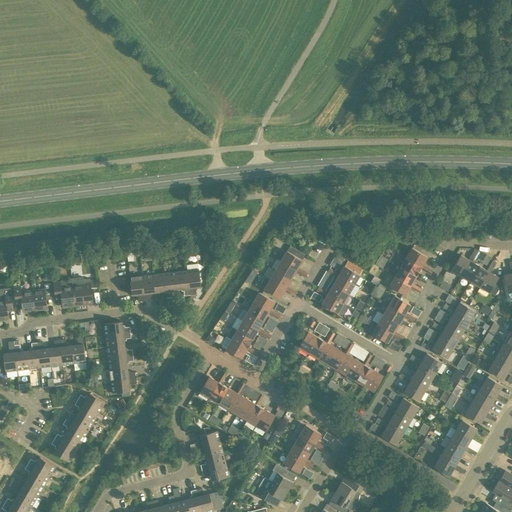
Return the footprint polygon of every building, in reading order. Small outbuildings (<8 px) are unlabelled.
[(305,255),(290,246),(281,260),(296,270),(297,267),(305,255)] [(427,257),(411,247),(406,257),(421,266),(422,264),(427,257)] [(460,254),(451,270),(461,276),(470,260),(468,259),(460,254)] [(470,260),(461,276),(470,281),(479,266),(472,261),(475,256),(471,254),(468,259),(470,260)] [(375,264),(382,266),(385,257),(377,255),(375,264)] [(425,271),(427,267),(422,264),(421,266),(406,257),(400,267),(416,275),(420,268),(425,271)] [(300,274),(302,270),(297,267),(296,270),(281,260),(275,270),(291,279),(295,271),(300,274)] [(362,269),(348,261),(344,266),(339,274),(338,275),(354,284),(359,275),(359,274),(362,269)] [(488,271),(490,272),(493,267),(489,265),(486,270),(479,266),(470,281),(479,287),(488,271)] [(410,285),(409,287),(414,290),(416,286),(411,283),(416,275),(400,267),(395,276),(410,285)] [(198,269),(186,270),(190,295),(195,294),(194,287),(201,287),(198,269)] [(190,295),(186,270),(175,272),(177,289),(183,289),(184,296),(190,295)] [(285,288),(284,290),(289,293),(291,289),(286,286),(291,279),(275,270),(270,279),(285,288)] [(338,275),(339,274),(334,271),(332,274),(337,277),(333,285),(348,294),(354,284),(338,275)] [(489,292),(498,277),(490,272),(488,271),(479,287),(489,292)] [(177,289),(175,272),(164,273),(167,298),(173,297),(172,290),(177,289)] [(503,275),(507,293),(511,291),(511,272),(511,273),(503,275)] [(167,298),(164,273),(153,274),(155,292),(160,291),(161,298),(167,298)] [(155,292),(153,274),(141,276),(144,300),(150,300),(149,293),(155,292)] [(139,301),(144,300),(141,276),(129,277),(132,295),(138,294),(139,301)] [(404,295),(409,287),(410,285),(395,276),(389,286),(404,295)] [(84,285),(72,286),(74,304),(92,302),(89,278),(83,279),(84,285)] [(264,289),(279,298),(284,290),(285,288),(270,279),(264,289)] [(446,290),(449,284),(440,280),(438,286),(446,290)] [(74,304),(72,286),(67,287),(66,281),(53,283),(55,295),(61,295),(62,306),(74,304)] [(44,290),(32,291),(35,309),(47,308),(45,296),(51,296),(50,283),(44,284),(44,290)] [(327,294),(343,303),(348,294),(333,285),(328,292),(323,289),(321,293),(326,296),(327,294)] [(22,310),(35,309),(32,291),(20,293),(20,287),(14,287),(15,300),(21,299),(22,310)] [(12,306),(10,289),(0,290),(0,319),(8,318),(6,307),(12,306)] [(375,290),(373,294),(379,298),(382,294),(375,290)] [(312,291),(308,297),(317,301),(320,295),(312,291)] [(274,301),(259,292),(253,302),(268,311),(270,309),(274,301)] [(347,308),(346,305),(343,303),(327,294),(326,296),(322,304),(337,313),(337,312),(341,314),(343,314),(347,308)] [(410,304),(394,295),(388,305),(404,314),(405,312),(410,304)] [(268,311),(253,302),(249,299),(246,304),(251,306),(248,311),(263,320),(267,313),(272,316),(275,312),(270,309),(268,311)] [(360,311),(365,303),(359,300),(355,308),(360,311)] [(475,311),(459,302),(455,309),(454,311),(469,321),(475,311)] [(404,314),(388,305),(383,314),(398,323),(403,316),(408,319),(410,315),(405,312),(404,314)] [(417,315),(420,309),(411,305),(408,311),(417,315)] [(455,309),(450,306),(448,310),(450,312),(448,315),(451,316),(448,321),(464,330),(469,321),(454,311),(455,309)] [(482,312),(488,315),(491,309),(485,306),(482,312)] [(258,329),(256,331),(262,334),(264,331),(259,328),(263,320),(248,311),(242,320),(258,329)] [(372,333),(387,342),(392,334),(393,333),(377,323),(368,318),(361,314),(358,319),(365,323),(366,323),(375,328),(372,333)] [(398,323),(383,314),(377,323),(393,333),(392,334),(397,337),(399,334),(394,331),(398,323)] [(252,339),(256,331),(258,329),(242,320),(237,317),(231,327),(236,330),(252,339)] [(104,323),(105,335),(130,332),(129,326),(122,327),(121,321),(104,323)] [(312,330),(323,336),(327,327),(316,321),(312,330)] [(443,330),(458,339),(464,330),(448,321),(444,328),(439,325),(437,329),(442,332),(443,330)] [(236,330),(231,327),(226,336),(231,339),(247,348),(248,346),(252,339),(236,330)] [(437,339),(452,348),(458,339),(443,330),(442,332),(437,339)] [(298,346),(308,352),(317,337),(308,331),(298,346)] [(130,332),(105,335),(106,346),(124,344),(124,339),(131,338),(130,332)] [(331,342),(343,348),(348,339),(336,333),(331,342)] [(209,336),(206,341),(211,344),(214,339),(209,336)] [(251,353),(253,349),(248,346),(247,348),(231,339),(226,336),(222,343),(222,346),(226,348),(225,349),(241,358),(245,350),(251,353)] [(327,342),(328,343),(331,338),(328,336),(325,341),(317,337),(308,352),(318,358),(327,342)] [(77,344),(71,345),(74,363),(85,362),(82,337),(76,337),(77,344)] [(59,340),(62,364),(74,363),(71,345),(66,346),(65,339),(59,340)] [(447,358),(452,348),(437,339),(431,349),(447,358)] [(13,340),(8,341),(9,353),(3,353),(5,371),(17,370),(14,345),(13,340)] [(49,348),(51,366),(62,364),(59,340),(53,340),(54,347),(49,348)] [(511,345),(504,341),(499,351),(511,358),(511,345)] [(26,351),(28,368),(40,367),(37,342),(31,343),(32,350),(26,351)] [(37,342),(40,367),(51,366),(49,348),(43,349),(42,342),(37,342)] [(327,342),(318,358),(327,363),(336,348),(328,343),(327,342)] [(14,345),(17,370),(28,368),(26,351),(21,351),(20,344),(14,345)] [(124,344),(106,346),(108,358),(133,355),(132,349),(125,350),(124,344)] [(350,349),(346,347),(343,352),(345,353),(336,369),(345,374),(354,359),(347,354),(350,349)] [(345,353),(343,352),(336,348),(327,363),(336,369),(345,353)] [(509,369),(508,371),(511,373),(511,368),(510,367),(511,363),(511,358),(499,351),(493,360),(509,369)] [(442,362),(426,353),(421,361),(420,363),(436,372),(442,362)] [(133,355),(108,358),(109,369),(127,367),(126,361),(137,360),(137,354),(133,355)] [(372,355),(369,361),(380,367),(383,360),(372,355)] [(364,364),(365,365),(368,360),(365,358),(362,363),(354,359),(345,374),(355,380),(364,364)] [(415,372),(430,381),(436,372),(420,363),(421,361),(416,358),(414,361),(419,364),(415,372)] [(488,370),(503,379),(508,371),(509,369),(493,360),(488,370)] [(468,362),(462,374),(467,377),(474,366),(468,362)] [(364,364),(355,380),(364,385),(373,370),(365,365),(364,364)] [(127,367),(109,369),(110,380),(135,377),(135,372),(128,372),(127,367)] [(383,376),(373,370),(364,385),(374,391),(383,376)] [(405,376),(403,380),(408,383),(409,381),(425,390),(430,381),(415,372),(411,379),(405,376)] [(202,380),(198,386),(201,388),(199,392),(209,397),(218,382),(216,381),(208,376),(205,381),(202,380)] [(223,378),(219,376),(216,381),(218,382),(209,397),(218,403),(228,387),(220,383),(223,378)] [(502,385),(487,376),(481,386),(496,395),(498,393),(502,385)] [(136,383),(135,377),(110,380),(112,392),(130,390),(129,384),(136,383)] [(404,391),(419,400),(425,390),(409,381),(408,383),(404,391)] [(456,386),(452,393),(456,396),(460,389),(456,386)] [(496,395),(481,386),(475,395),(491,404),(495,397),(500,400),(503,396),(498,393),(496,395)] [(235,392),(228,387),(218,403),(228,408),(237,393),(239,394),(242,389),(238,387),(235,392)] [(80,394),(77,399),(99,412),(105,402),(89,393),(86,398),(80,394)] [(246,399),(239,394),(237,393),(228,408),(237,414),(246,399)] [(491,404),(475,395),(470,405),(485,414),(484,415),(489,418),(492,415),(487,412),(491,404)] [(418,406),(403,397),(398,405),(397,407),(412,416),(418,406)] [(260,400),(257,398),(254,403),(255,404),(246,419),(256,425),(265,409),(257,405),(260,400)] [(77,413),(93,422),(99,412),(77,399),(74,404),(80,408),(77,413)] [(122,399),(116,403),(119,408),(125,404),(122,399)] [(255,404),(254,403),(246,399),(237,414),(246,419),(255,404)] [(392,416),(407,425),(412,416),(397,407),(398,405),(393,402),(391,406),(396,409),(392,416)] [(280,418),(286,408),(277,403),(274,408),(277,410),(275,415),(280,418)] [(480,423),(484,415),(485,414),(470,405),(464,414),(480,423)] [(274,415),(265,409),(256,425),(265,431),(274,415)] [(65,419),(87,432),(93,422),(77,413),(74,418),(68,414),(65,419)] [(386,426),(401,435),(407,425),(392,416),(387,424),(382,421),(380,424),(385,427),(386,426)] [(66,432),(81,442),(87,432),(65,419),(62,424),(69,427),(66,432)] [(461,419),(455,429),(471,438),(477,428),(461,419)] [(321,433),(305,424),(300,434),(315,443),(316,441),(321,433)] [(380,435),(396,444),(401,435),(386,426),(385,427),(380,435)] [(194,443),(196,448),(220,442),(217,430),(210,432),(209,427),(198,429),(201,441),(194,443)] [(455,429),(450,438),(465,447),(466,446),(471,438),(455,429)] [(329,443),(333,435),(325,431),(321,439),(329,443)] [(54,438),(75,451),(81,442),(66,432),(63,437),(57,434),(54,438)] [(319,448),(321,444),(316,441),(315,443),(300,434),(294,444),(309,453),(314,445),(319,448)] [(69,462),(75,451),(54,438),(51,443),(57,447),(54,452),(69,462)] [(465,448),(450,438),(444,448),(460,457),(464,449),(469,452),(472,449),(466,446),(465,448)] [(426,449),(429,444),(423,441),(420,446),(425,449),(426,449)] [(205,458),(223,453),(220,442),(196,448),(197,454),(204,452),(205,458)] [(304,462),(303,464),(308,467),(310,463),(305,460),(309,453),(294,444),(289,453),(304,462)] [(454,466),(453,468),(458,471),(460,467),(455,464),(460,457),(444,448),(439,457),(454,466)] [(201,470),(226,464),(223,453),(205,458),(207,463),(200,465),(201,470)] [(283,463),(298,472),(303,464),(304,462),(289,453),(283,463)] [(30,459),(27,464),(49,476),(55,466),(39,457),(36,462),(30,459)] [(433,467),(449,476),(453,468),(454,466),(439,457),(433,467)] [(272,470),(277,473),(272,482),(287,491),(296,475),(276,463),(272,470)] [(28,477),(43,486),(49,476),(27,464),(24,468),(30,472),(28,477)] [(229,476),(226,464),(201,470),(203,476),(210,474),(213,487),(222,484),(220,478),(229,476)] [(309,477),(311,472),(302,468),(300,474),(309,477)] [(498,481),(511,489),(511,474),(504,470),(498,481)] [(366,477),(355,471),(352,477),(362,483),(366,477)] [(16,483),(37,496),(43,486),(28,477),(25,482),(19,478),(16,483)] [(287,491),(272,482),(264,477),(255,494),(277,506),(281,499),(282,500),(287,491)] [(336,490),(357,502),(360,492),(363,487),(351,480),(348,485),(341,481),(336,490)] [(511,489),(498,481),(492,491),(495,493),(492,500),(495,502),(502,505),(509,510),(511,511),(511,508),(511,505),(511,489)] [(37,496),(16,483),(15,484),(11,482),(9,486),(19,492),(16,497),(31,506),(37,496)] [(201,488),(196,489),(201,511),(207,511),(214,510),(209,493),(203,495),(201,488)] [(186,499),(189,511),(201,511),(196,489),(190,491),(192,498),(186,499)] [(333,507),(340,511),(347,511),(349,510),(357,502),(336,490),(331,499),(337,503),(334,508),(333,507)] [(174,495),(178,511),(189,511),(186,499),(181,500),(179,494),(174,495)] [(164,505),(166,511),(178,511),(174,495),(168,496),(170,503),(164,505)] [(4,503),(19,511),(27,511),(31,506),(16,497),(13,501),(7,498),(4,503)] [(152,501),(154,511),(166,511),(164,505),(159,506),(157,499),(152,501)] [(142,510),(142,511),(154,511),(152,501),(146,502),(148,509),(142,510)] [(502,505),(495,502),(492,507),(485,503),(479,511),(511,511),(509,510),(502,505)] [(19,511),(4,503),(1,508),(7,511),(6,511),(19,511)]
